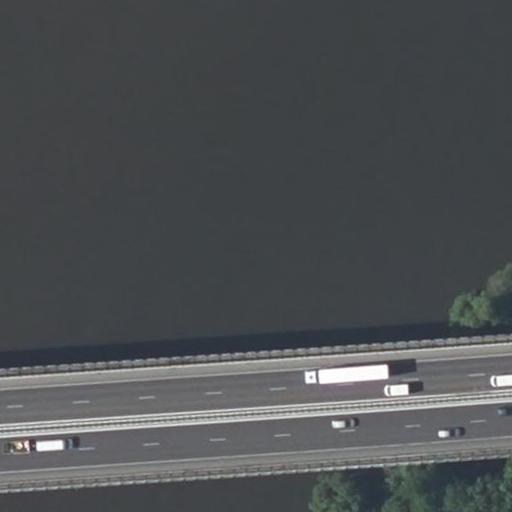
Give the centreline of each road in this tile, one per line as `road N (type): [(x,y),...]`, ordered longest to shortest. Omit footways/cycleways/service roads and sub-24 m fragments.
road 1 (motorway): [(511,365),(0,399)]
road 2 (motorway): [(0,445),(511,411)]
